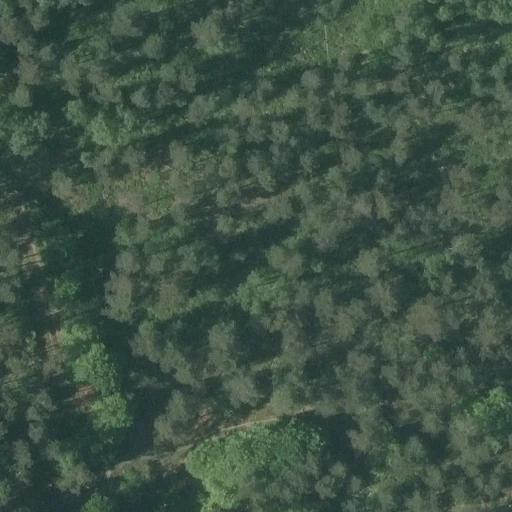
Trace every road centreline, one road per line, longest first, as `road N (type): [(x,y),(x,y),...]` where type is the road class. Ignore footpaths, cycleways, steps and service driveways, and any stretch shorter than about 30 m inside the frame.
road 1 (track): [(108,477),(308,417),(511,388)]
road 2 (track): [(0,222),(108,477),(111,511)]
